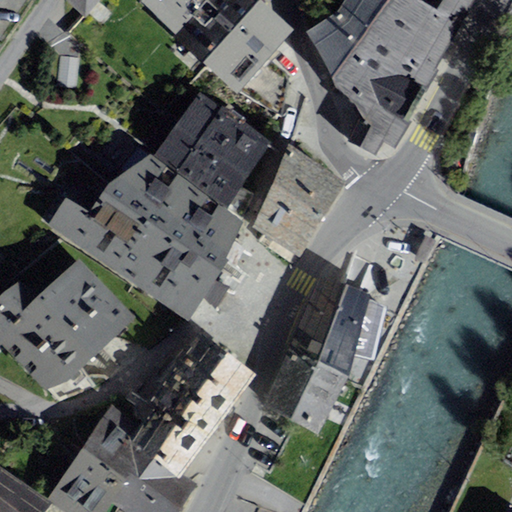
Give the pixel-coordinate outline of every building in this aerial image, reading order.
[(99,0),(66,0),(85,17),(99,0)] [(141,0),(177,33),(207,0),(141,0)] [(175,36),(238,92),(239,91),(268,59),(295,29),(261,0),(207,0),(177,33),(175,36)] [(344,0),(338,10),(307,31),(333,78),(387,0),(344,0)] [(387,0),(333,78),(339,89),(355,103),(361,115),(348,140),(376,155),(383,142),(395,148),(417,109),(474,0),(387,0)] [(284,69),(268,59),(239,91),(282,116),(290,75),(284,69)] [(200,93),(155,155),(242,219),(248,205),(253,193),(242,186),(271,142),(200,93)] [(269,235),(301,256),(347,182),(291,146),(290,145),(254,225),(269,235)] [(66,198),(49,224),(189,320),(220,262),(238,230),(243,222),(227,210),(154,156),(150,153),(109,184),(90,211),(66,198)] [(66,383),(136,318),(79,257),(41,292),(20,279),(0,297),(0,343),(1,342),(45,389),(66,383)] [(320,276),(288,349),(349,377),(370,295),(320,276)] [(197,333),(177,361),(235,401),(255,373),(197,333)] [(319,433),(349,377),(288,349),(265,405),(319,433)] [(148,403),(153,406),(206,443),(235,401),(177,361),(148,403)] [(113,406),(83,448),(127,479),(145,453),(128,442),(140,425),(113,406)] [(184,474),(206,443),(153,406),(140,425),(128,442),(145,453),(181,478),(184,474)] [(103,511),(111,501),(127,479),(83,448),(47,499),(65,511),(103,511)] [(181,478),(145,453),(127,479),(111,501),(126,511),(180,511),(199,485),(184,474),(181,478)] [(0,511),(44,511),(51,503),(0,466),(0,465),(0,511)]
